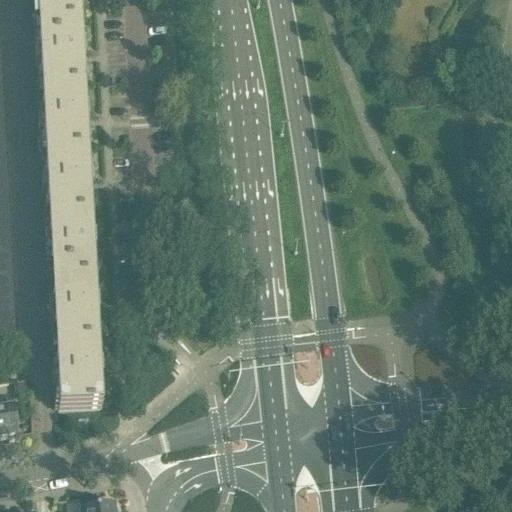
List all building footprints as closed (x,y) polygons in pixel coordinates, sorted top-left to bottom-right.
[(34,0),(36,31),(80,29),(78,0),(34,0)] [(36,31),(40,95),(83,93),(80,29),(36,31)] [(40,95),(43,159),(87,157),(83,93),(40,95)] [(43,159),(47,223),(90,221),(87,157),(43,159)] [(47,223),(50,287),(94,285),(90,221),(47,223)] [(0,241),(0,253),(8,254),(8,242),(0,241)] [(0,253),(0,265),(9,266),(8,254),(0,253)] [(0,265),(0,277),(10,277),(9,266),(0,265)] [(0,277),(0,289),(10,289),(10,277),(0,277)] [(50,287),(53,351),(97,349),(94,285),(50,287)] [(0,289),(0,302),(11,301),(10,289),(0,289)] [(0,302),(0,314),(12,313),(11,301),(0,302)] [(0,314),(0,326),(12,325),(12,313),(0,314)] [(0,326),(0,338),(13,337),(12,325),(0,326)] [(0,338),(0,350),(13,349),(13,337),(0,338)] [(13,349),(0,350),(0,362),(14,362),(13,349)] [(97,349),(53,351),(57,416),(100,413),(97,349)] [(11,411),(0,413),(0,443),(16,441),(11,411)]
